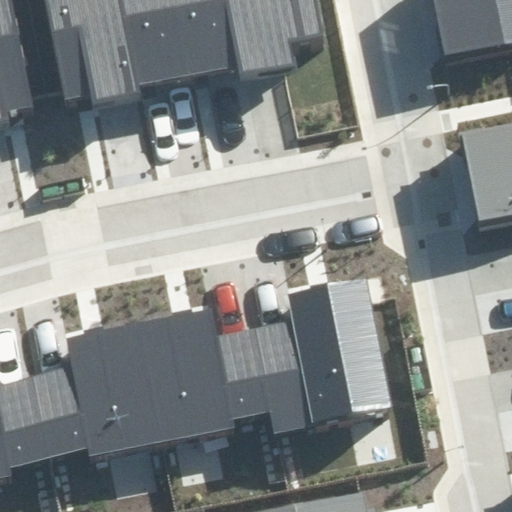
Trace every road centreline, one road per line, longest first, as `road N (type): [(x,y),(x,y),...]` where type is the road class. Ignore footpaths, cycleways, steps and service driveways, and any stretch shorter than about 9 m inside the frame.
road 1 (residential): [(0,269),(424,182)]
road 2 (residential): [(424,182),(489,511)]
road 3 (residential): [(386,0),(424,182)]
